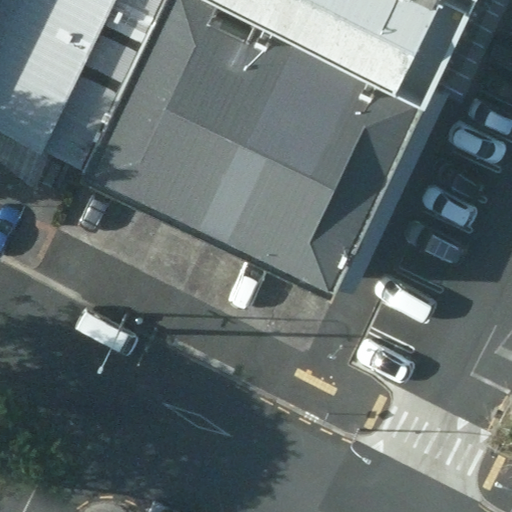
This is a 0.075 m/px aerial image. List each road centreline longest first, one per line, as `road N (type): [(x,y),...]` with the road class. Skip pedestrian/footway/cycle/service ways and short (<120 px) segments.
road 1 (residential): [(328,511),(80,383)]
road 2 (residential): [(511,308),(414,511)]
road 3 (residential): [(80,383),(19,511)]
